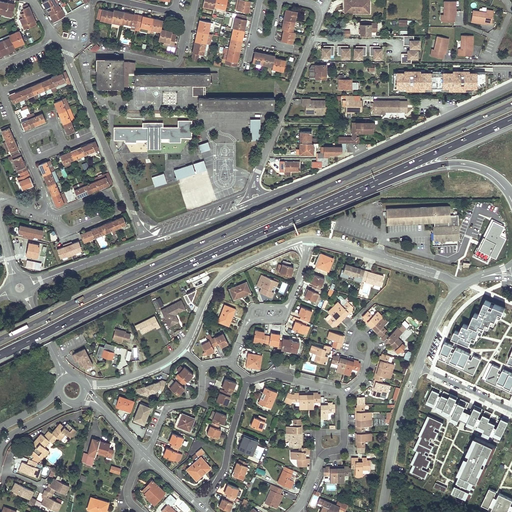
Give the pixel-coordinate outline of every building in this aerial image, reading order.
[(46,0),(42,2),(46,9),(47,8),(48,11),(59,5),(57,2),(58,2),(56,0),(46,0)] [(215,0),(214,6),(226,8),(227,0),(215,0)] [(237,0),(235,9),(236,10),(237,10),(248,13),(251,1),(245,0),(237,0)] [(369,13),(369,6),(369,0),(344,0),(345,6),(349,6),(349,13),(369,13)] [(455,17),(455,1),(444,1),(444,15),(441,15),(441,21),(454,21),(454,17),(455,17)] [(12,17),(14,3),(7,2),(4,2),(1,14),(4,15),(12,17)] [(22,18),(21,18),(20,19),(23,26),(25,29),(36,24),(34,21),(35,20),(29,6),(28,6),(27,4),(23,6),(24,8),(22,9),(24,12),(21,14),(22,18)] [(59,5),(48,11),(50,15),(54,21),(65,15),(62,8),(61,9),(59,5)] [(100,20),(111,23),(114,12),(102,9),(102,10),(99,10),(97,19),(100,20)] [(284,19),(294,21),(296,11),(286,9),(284,19)] [(121,25),(124,12),(114,10),(114,12),(111,23),(111,24),(114,24),(119,25),(121,26),(121,25)] [(491,23),(493,11),(487,10),(486,12),(473,10),(471,21),(486,24),(487,23),(491,23)] [(139,15),(124,12),(121,25),(124,26),(124,23),(132,24),(131,26),(136,27),(139,15)] [(233,29),(235,29),(244,31),(247,20),(246,20),(246,16),(239,15),(232,13),(232,16),(234,17),(231,28),(233,29)] [(153,19),(139,15),(136,27),(141,28),(140,31),(150,33),(153,19)] [(163,21),(153,19),(150,33),(152,33),(154,33),(155,29),(161,31),(161,29),(163,21)] [(284,30),(291,32),(294,21),(284,19),(282,30),(284,30)] [(209,29),(210,29),(212,29),(213,24),(211,23),(199,20),(197,32),(207,34),(209,29)] [(376,32),(377,23),(361,23),(360,35),(370,36),(370,31),(376,32)] [(172,32),(161,29),(161,31),(159,41),(164,42),(163,45),(173,47),(176,35),(171,34),(172,32)] [(235,29),(232,39),(242,41),(244,31),(235,29)] [(294,32),(291,32),(284,30),(281,41),(292,43),(293,38),(294,32)] [(10,37),(14,47),(21,44),(24,43),(19,31),(16,32),(15,32),(9,35),(10,37)] [(197,32),(195,41),(208,44),(211,34),(208,34),(207,34),(197,32)] [(473,35),(462,34),(461,48),(459,48),(458,55),(471,55),(471,50),(472,50),(473,35)] [(419,49),(419,40),(413,40),(413,36),(403,36),(403,45),(409,45),(409,48),(419,49)] [(430,55),(442,58),(443,54),(445,54),(449,39),(437,36),(434,49),(431,49),(430,55)] [(0,42),(0,43),(4,54),(8,52),(15,49),(14,47),(10,37),(3,40),(3,41),(0,42)] [(242,41),(232,39),(231,46),(229,46),(229,49),(240,51),(242,41)] [(192,53),(193,53),(191,60),(198,62),(200,54),(204,55),(206,55),(208,44),(195,41),(192,53)] [(333,55),(333,46),(329,46),(329,47),(327,47),(327,46),(323,46),(323,48),(321,48),(321,58),(329,58),(329,55),(333,55)] [(349,58),(349,48),(347,48),(347,46),(343,46),(343,47),(341,47),(341,46),(337,46),(337,55),(341,55),(341,58),(349,58)] [(365,55),(366,46),(361,46),(361,47),(359,47),(359,46),(355,46),(355,48),(354,48),(353,58),(362,58),(362,55),(365,55)] [(381,59),(381,49),(379,49),(379,46),(375,46),(375,47),(373,47),(373,46),(369,46),(369,55),(373,55),(373,59),(381,59)] [(240,51),(229,49),(228,49),(225,59),(226,60),(225,64),(236,66),(240,51)] [(417,58),(417,50),(407,50),(407,53),(401,53),(401,62),(411,63),(411,58),(417,58)] [(263,64),(265,54),(255,52),(252,63),(257,64),(257,62),(261,63),(261,64),(263,65),(263,64)] [(273,66),(275,58),(275,56),(265,54),(263,64),(268,65),(273,66)] [(286,60),(275,58),(273,66),(273,68),(284,70),(286,60)] [(135,63),(129,62),(123,62),(122,60),(98,60),(98,87),(128,87),(129,73),(135,73),(135,63)] [(325,79),(325,72),(325,65),(311,65),(309,69),(309,78),(325,79)] [(405,72),(394,72),(394,88),(406,88),(406,90),(416,90),(416,88),(424,88),(424,90),(432,90),(432,88),(441,88),(441,90),(449,90),(449,88),(457,88),(457,90),(465,90),(465,88),(475,88),(477,88),(485,84),(485,83),(485,78),(485,72),(469,72),(469,71),(453,71),(453,72),(441,72),(441,71),(433,71),(433,72),(420,72),(420,71),(405,71),(405,72)] [(56,86),(66,82),(67,85),(71,84),(66,72),(62,74),(62,73),(57,75),(57,76),(52,78),(56,86)] [(151,85),(151,73),(135,73),(135,85),(151,85)] [(189,73),(151,73),(151,85),(189,84),(189,73)] [(217,73),(189,73),(189,84),(210,84),(210,81),(212,81),(212,80),(217,80),(217,73)] [(47,81),(42,83),(45,91),(56,86),(52,78),(52,77),(46,80),(47,81)] [(356,83),(354,83),(351,83),(351,80),(338,79),(338,88),(356,89),(356,83)] [(36,85),(31,87),(35,95),(45,91),(42,83),(41,82),(36,84),(36,85)] [(35,95),(31,87),(31,86),(25,89),(26,89),(21,91),(24,99),(35,95)] [(193,87),(192,96),(199,96),(199,109),(215,109),(215,98),(203,98),(203,87),(193,87)] [(20,101),(24,99),(21,91),(15,93),(15,94),(10,96),(13,104),(20,101)] [(362,110),(362,101),(360,101),(360,95),(346,95),(346,99),(343,99),(343,106),(346,106),(346,112),(352,112),(352,110),(354,110),(362,110)] [(253,98),(215,98),(215,109),(253,109),(253,98)] [(274,98),(253,98),(253,109),(274,109),(274,98)] [(306,114),(321,114),(321,106),(325,106),(325,100),(318,100),(318,102),(316,102),(316,100),(310,100),(310,99),(302,99),(302,105),(306,105),(306,114)] [(70,109),(67,103),(64,104),(62,100),(61,100),(56,102),(54,103),(56,108),(57,107),(59,113),(66,110),(70,109)] [(407,111),(407,101),(399,101),(380,101),(380,100),(377,100),(377,101),(374,101),(374,103),(371,103),(371,110),(374,110),(374,113),(381,113),(381,111),(385,112),(399,111),(407,111)] [(66,110),(59,113),(58,114),(61,118),(64,124),(71,121),(66,110)] [(31,115),(32,118),(35,126),(40,123),(40,124),(46,122),(42,114),(35,117),(33,114),(31,115)] [(23,130),(30,127),(30,128),(35,126),(32,118),(22,122),(21,123),(22,125),(21,126),(23,130)] [(260,119),(250,119),(250,140),(260,140),(260,119)] [(142,127),(114,127),(114,138),(125,138),(125,140),(136,140),(136,138),(147,138),(147,147),(160,147),(160,138),(169,138),(169,140),(181,140),(181,138),(191,138),(192,121),(178,120),(178,127),(163,127),(163,123),(142,123),(142,127)] [(71,121),(64,124),(63,124),(65,129),(66,129),(68,134),(75,131),(71,121)] [(1,131),(6,142),(13,139),(11,133),(9,128),(1,131)] [(311,132),(305,132),(300,131),(300,132),(299,132),(299,137),(300,137),(300,143),(316,143),(316,138),(311,138),(311,132)] [(11,156),(20,152),(18,149),(15,144),(16,143),(14,138),(13,139),(6,142),(10,151),(11,152),(10,153),(11,156)] [(81,147),(84,155),(98,149),(95,141),(91,143),(91,142),(86,145),(81,147)] [(208,142),(199,145),(201,152),(210,149),(208,142)] [(312,154),(313,146),(318,146),(318,143),(316,143),(300,143),(299,149),(299,154),(312,154)] [(342,152),(342,150),(346,150),(346,143),(344,143),(342,143),(342,147),(324,147),(323,153),(323,157),(323,158),(328,158),(329,158),(329,155),(336,155),(342,152)] [(70,152),(74,160),(84,155),(81,147),(76,149),(70,152)] [(63,164),(74,160),(70,152),(70,151),(65,153),(65,154),(60,156),(63,164)] [(20,152),(11,156),(8,157),(10,161),(13,160),(17,170),(25,167),(22,161),(23,161),(20,152)] [(323,158),(317,158),(317,162),(312,162),(312,167),(322,167),(323,167),(323,165),(328,165),(328,158),(323,158)] [(44,175),(51,173),(55,171),(53,168),(49,169),(46,162),(46,160),(38,163),(42,171),(41,171),(43,176),(44,175)] [(204,160),(194,164),(197,173),(207,170),(204,160)] [(280,162),(280,172),(285,172),(290,172),(300,172),(300,162),(280,162)] [(193,164),(174,170),(177,179),(196,173),(193,164)] [(48,186),(55,183),(51,173),(44,175),(46,181),(45,181),(47,186),(48,186)] [(164,173),(152,177),(155,187),(167,183),(164,173)] [(28,174),(23,176),(20,177),(21,180),(18,182),(22,190),(33,185),(28,174)] [(109,185),(113,183),(110,175),(103,178),(102,175),(97,177),(98,180),(95,181),(98,189),(104,187),(109,185)] [(98,189),(95,181),(85,186),(88,193),(93,191),(93,192),(99,189),(98,189)] [(59,194),(55,183),(48,186),(50,192),(52,197),(53,197),(59,194)] [(88,194),(88,193),(85,186),(74,190),(77,198),(83,195),(83,196),(88,194)] [(64,204),(59,194),(53,197),(55,202),(54,202),(56,207),(64,204)] [(462,240),(462,239),(462,238),(459,238),(459,231),(462,231),(461,226),(459,226),(458,215),(450,215),(449,206),(387,209),(387,224),(429,222),(434,222),(434,227),(433,227),(434,241),(441,241),(441,243),(444,242),(444,241),(462,240)] [(112,221),(116,229),(126,225),(123,217),(117,219),(112,221)] [(102,225),(102,226),(105,233),(116,229),(112,221),(107,224),(107,223),(102,225)] [(511,230),(493,221),(479,249),(498,258),(511,230)] [(43,231),(20,226),(19,233),(24,234),(23,238),(33,240),(33,236),(41,238),(43,231)] [(105,233),(102,226),(97,228),(96,227),(91,229),(91,230),(95,238),(98,236),(102,235),(105,233)] [(95,238),(91,230),(86,233),(85,232),(80,234),(84,242),(95,238)] [(82,250),(79,241),(72,243),(72,242),(63,245),(64,247),(58,249),(61,258),(67,255),(67,257),(76,254),(75,252),(82,250)] [(39,245),(34,244),(29,243),(26,255),(37,258),(39,245)] [(315,270),(317,271),(319,272),(323,274),(326,275),(328,271),(333,259),(322,255),(321,258),(319,258),(316,266),(317,267),(315,270)] [(42,264),(35,263),(29,261),(27,268),(41,271),(42,264)] [(281,268),(280,272),(280,273),(290,276),(292,272),(290,271),(291,267),(290,266),(291,263),(283,261),(282,266),(281,268)] [(361,270),(345,265),(344,271),(342,270),(340,277),(348,280),(349,275),(355,276),(353,281),(361,283),(362,281),(365,271),(361,270)] [(365,271),(362,281),(361,283),(360,288),(362,289),(363,286),(364,283),(362,283),(363,281),(374,285),(381,287),(384,277),(377,275),(376,276),(374,276),(375,274),(365,271)] [(271,291),(272,288),(273,285),(276,287),(278,282),(273,280),(261,275),(257,286),(261,288),(259,292),(271,298),(274,292),(271,291)] [(313,284),(312,287),(320,290),(324,279),(313,275),(312,279),(313,280),(312,283),(313,284)] [(279,292),(284,294),(287,283),(282,282),(279,292)] [(241,296),(246,294),(250,292),(246,283),(230,290),(233,298),(241,295),(241,296)] [(309,289),(309,291),(308,293),(306,292),(306,293),(304,296),(304,297),(315,301),(319,302),(322,295),(318,294),(320,290),(312,287),(311,290),(309,289)] [(184,297),(187,305),(191,304),(196,292),(196,291),(184,297)] [(492,301),(485,299),(480,312),(474,310),(468,326),(464,324),(460,333),(456,331),(453,338),(469,344),(471,339),(476,340),(479,332),(483,333),(486,325),(490,327),(492,322),(496,323),(499,316),(503,318),(507,307),(495,302),(493,306),(490,305),(492,301)] [(186,309),(181,300),(162,310),(168,323),(177,318),(175,315),(175,313),(177,312),(177,313),(186,309)] [(349,314),(352,310),(351,309),(353,307),(348,302),(345,305),(346,306),(344,308),(343,307),(338,302),(333,307),(344,318),(345,317),(347,315),(346,314),(348,312),(349,314)] [(233,309),(229,307),(225,305),(218,322),(228,325),(232,317),(230,316),(233,309)] [(301,306),(300,309),(299,311),(301,312),(300,315),(301,316),(300,319),(307,322),(312,311),(301,306)] [(344,318),(333,307),(328,312),(330,314),(333,317),(334,318),(332,320),(331,319),(328,322),(333,327),(335,325),(336,326),(339,323),(338,322),(340,320),(341,321),(342,320),(344,318)] [(371,328),(382,317),(377,312),(372,316),(371,318),(369,315),(370,314),(367,311),(362,317),(364,319),(363,320),(366,323),(367,322),(369,324),(368,325),(371,328)] [(160,327),(155,316),(138,324),(140,328),(143,333),(152,328),(151,327),(153,326),(153,327),(156,326),(157,328),(160,327)] [(381,328),(383,327),(388,322),(382,317),(371,328),(374,331),(375,330),(377,332),(376,333),(379,336),(380,335),(382,337),(386,333),(387,332),(385,329),(384,330),(381,328)] [(306,325),(307,322),(300,319),(299,322),(297,322),(296,325),(294,324),(292,329),(303,333),(306,334),(309,327),(306,325)] [(404,336),(407,338),(414,331),(408,326),(403,332),(406,334),(404,336)] [(389,336),(386,333),(382,337),(381,338),(385,342),(386,343),(389,340),(392,343),(389,346),(392,349),(394,347),(396,349),(403,343),(398,338),(402,333),(397,328),(393,332),(389,336)] [(116,329),(114,339),(123,341),(123,338),(124,337),(129,339),(130,334),(125,333),(125,332),(116,329)] [(265,344),(267,336),(263,335),(264,333),(259,332),(260,331),(255,330),(253,342),(265,344)] [(344,336),(329,331),(327,338),(334,340),(335,341),(334,344),(333,343),(332,347),(335,348),(339,349),(339,346),(341,347),(342,343),(341,342),(342,340),(343,340),(344,336)] [(222,333),(211,339),(215,346),(218,345),(219,346),(222,345),(223,346),(228,344),(222,333)] [(278,346),(279,341),(280,334),(276,333),(275,335),(271,334),(270,336),(267,336),(265,344),(278,346)] [(209,340),(201,344),(206,354),(206,355),(211,353),(210,351),(214,349),(213,347),(215,346),(211,339),(209,335),(207,336),(209,340)] [(280,342),(279,341),(278,346),(278,349),(297,353),(299,342),(292,341),(292,340),(287,339),(287,341),(282,340),(282,342),(280,342)] [(445,341),(437,358),(474,375),(482,358),(474,354),(471,360),(467,358),(470,352),(455,346),(453,350),(451,349),(453,345),(445,341)] [(314,361),(318,363),(323,364),(324,361),(326,362),(327,357),(324,356),(325,352),(328,353),(330,347),(324,345),(323,349),(312,345),(310,352),(316,354),(314,361)] [(113,350),(112,350),(111,349),(110,351),(104,349),(102,356),(112,359),(114,352),(112,352),(113,350)] [(85,366),(86,369),(93,365),(89,358),(85,350),(74,355),(72,358),(74,359),(74,360),(73,360),(74,363),(77,362),(78,363),(78,364),(80,364),(80,365),(80,367),(83,367),(85,366)] [(259,369),(260,362),(261,356),(248,353),(247,362),(248,362),(247,367),(259,369)] [(378,363),(377,367),(392,371),(394,364),(387,362),(386,362),(386,359),(388,359),(389,356),(382,353),(381,356),(380,356),(379,360),(380,360),(379,363),(378,363)] [(343,373),(347,358),(343,357),(342,358),(340,358),(340,356),(336,355),(336,357),(333,356),(331,363),(335,364),(335,362),(338,363),(338,365),(336,371),(343,373)] [(358,370),(360,364),(357,363),(358,361),(354,360),(353,361),(351,361),(351,359),(347,358),(343,373),(350,375),(352,368),(352,367),(355,368),(354,369),(358,370)] [(484,378),(511,391),(511,370),(504,367),(502,372),(498,371),(500,366),(492,362),(484,378)] [(174,375),(178,378),(182,381),(184,379),(185,380),(188,377),(189,378),(190,378),(193,374),(184,367),(183,368),(180,372),(177,375),(176,374),(174,375)] [(392,371),(377,367),(375,371),(377,371),(376,374),(375,373),(373,378),(375,378),(374,381),(381,383),(382,379),(381,379),(382,376),(383,376),(390,378),(392,371)] [(178,378),(170,388),(178,396),(182,392),(180,390),(183,387),(182,386),(184,383),(182,381),(178,378)] [(225,388),(224,391),(231,394),(236,383),(225,378),(223,383),(225,383),(223,387),(224,388),(225,388)] [(163,390),(166,382),(162,381),(155,383),(154,383),(139,389),(136,390),(137,393),(147,396),(148,394),(159,389),(163,390)] [(386,396),(389,385),(381,383),(374,381),(373,384),(373,385),(374,386),(374,388),(372,388),(371,392),(372,393),(372,395),(378,397),(379,395),(386,396)] [(271,408),(274,400),(277,392),(265,387),(259,403),(271,408)] [(219,397),(218,396),(216,401),(227,405),(231,394),(224,391),(220,389),(219,392),(221,393),(219,397)] [(439,393),(432,390),(428,400),(435,404),(439,393)] [(451,411),(459,396),(452,392),(451,394),(444,391),(437,405),(451,411)] [(306,409),(306,393),(302,393),(302,395),(299,395),(299,393),(295,393),(295,395),(292,395),(287,393),(284,401),(291,404),(292,402),(299,402),(299,409),(306,409)] [(321,402),(320,395),(318,395),(318,393),(313,393),(313,395),(311,395),(310,393),(306,393),(306,409),(313,409),(313,405),(313,402),(321,402)] [(130,413),(132,407),(134,401),(119,396),(116,406),(120,408),(120,409),(130,413)] [(468,400),(461,397),(454,413),(461,416),(468,400)] [(144,424),(150,408),(140,403),(133,420),(144,424)] [(335,412),(334,405),(333,405),(332,405),(332,403),(328,403),(328,405),(325,405),(325,403),(321,404),(321,419),(328,419),(328,412),(335,412)] [(371,419),(371,412),(364,412),(364,405),(357,405),(357,408),(355,408),(355,412),(357,412),(357,415),(355,415),(355,416),(355,419),(371,419)] [(482,409),(476,406),(469,421),(475,424),(482,409)] [(495,424),(489,421),(492,413),(485,410),(479,424),(485,428),(484,431),(491,434),(495,424)] [(219,426),(220,423),(222,423),(223,420),(225,421),(227,416),(216,412),(211,423),(219,426)] [(179,426),(184,429),(189,431),(194,419),(182,414),(179,422),(180,422),(179,426)] [(259,416),(258,417),(258,419),(255,418),(254,422),(252,421),(250,426),(261,430),(266,419),(259,416)] [(443,422),(431,416),(422,436),(423,437),(417,450),(418,450),(412,464),(416,465),(413,472),(425,477),(428,470),(423,468),(424,465),(428,467),(431,460),(427,458),(429,455),(425,453),(426,451),(430,452),(433,445),(429,443),(431,440),(430,439),(431,437),(435,438),(438,431),(434,429),(436,427),(439,429),(443,422)] [(300,429),(300,427),(302,427),(302,422),(300,422),(300,419),(293,419),(293,426),(286,426),(286,433),(302,434),(302,431),(302,429),(300,429)] [(371,426),(371,419),(355,419),(355,424),(357,424),(357,426),(355,426),(355,431),(357,431),(357,434),(364,433),(364,430),(362,430),(362,426),(364,426),(371,426)] [(501,419),(495,432),(503,435),(508,422),(501,419)] [(59,425),(55,429),(52,433),(57,437),(60,440),(65,434),(70,438),(76,430),(67,423),(64,426),(63,428),(59,425)] [(219,426),(211,423),(206,434),(217,438),(219,434),(218,433),(219,430),(217,429),(219,426)] [(49,431),(47,434),(54,440),(57,437),(52,433),(49,431)] [(171,446),(179,449),(183,438),(172,433),(170,438),(172,439),(171,442),(172,443),(171,446)] [(302,438),(302,434),(286,433),(286,441),(289,441),(293,441),(293,447),(293,448),(299,448),(301,448),(301,445),(302,445),(302,441),(300,441),(300,438),(302,438)] [(371,441),(371,433),(364,433),(357,434),(355,434),(355,438),(357,438),(357,441),(355,441),(356,445),(357,445),(357,448),(364,448),(364,444),(363,444),(363,441),(364,441),(368,441),(371,441)] [(34,442),(36,443),(38,445),(36,447),(33,451),(42,459),(49,451),(44,447),(49,441),(44,436),(41,434),(34,442)] [(49,441),(52,443),(54,440),(47,434),(44,436),(49,441)] [(258,441),(251,438),(244,435),(240,444),(242,445),(239,450),(252,456),(258,441)] [(111,457),(112,454),(114,450),(108,448),(110,443),(92,438),(88,454),(84,453),(82,461),(86,462),(85,463),(91,465),(94,455),(95,456),(96,453),(111,457)] [(478,438),(458,481),(469,487),(473,480),(475,481),(493,445),(478,438)] [(166,452),(166,451),(165,451),(163,456),(177,462),(180,460),(182,455),(177,453),(179,449),(171,446),(169,449),(168,448),(166,452)] [(305,459),(305,455),(309,455),(309,448),(304,448),(302,448),(302,452),(299,452),(291,452),(291,459),(292,459),(297,459),(297,466),(306,467),(306,463),(309,463),(309,459),(305,459)] [(183,470),(199,456),(196,454),(181,467),(183,470)] [(201,475),(200,475),(209,467),(201,458),(188,468),(194,475),(192,476),(196,480),(201,475)] [(366,458),(364,458),(362,458),(362,462),(358,462),(358,458),(354,458),(351,458),(351,461),(351,465),(355,465),(355,467),(355,476),(362,476),(362,472),(362,469),(369,469),(370,469),(370,461),(370,460),(366,460),(366,458)] [(38,463),(32,460),(30,465),(27,464),(23,463),(20,471),(39,478),(42,469),(36,467),(38,463)] [(247,463),(243,461),(239,460),(238,463),(237,462),(233,470),(234,471),(232,475),(243,479),(248,467),(246,466),(247,463)] [(255,472),(264,475),(266,470),(257,467),(255,472)] [(293,481),(292,481),(289,479),(293,470),(284,467),(277,482),(290,488),(293,481)] [(337,482),(337,467),(332,467),(332,468),(330,468),(330,467),(326,467),(326,468),(323,468),(323,475),(327,475),(327,474),(330,474),(330,475),(330,482),(337,482)] [(351,475),(351,468),(348,467),(344,467),(344,468),(341,468),(341,467),(340,467),(337,467),(337,482),(344,482),(345,475),(351,475)] [(48,486),(46,491),(52,493),(53,494),(55,489),(66,494),(70,486),(54,478),(50,487),(48,486)] [(148,484),(150,485),(151,487),(145,493),(144,494),(154,504),(165,492),(152,480),(148,484)] [(30,499),(34,491),(15,482),(11,490),(30,499)] [(447,487),(436,482),(433,487),(445,492),(447,487)] [(150,485),(148,484),(142,490),(145,493),(151,487),(150,485)] [(226,497),(234,500),(238,489),(227,484),(225,489),(227,489),(226,493),(227,494),(226,497)] [(470,490),(457,484),(453,491),(467,497),(470,490)] [(274,486),(271,485),(269,489),(270,490),(265,503),(274,507),(280,494),(282,489),(274,486)] [(497,491),(490,488),(483,502),(490,505),(497,491)] [(46,491),(45,490),(44,492),(43,495),(42,498),(44,499),(42,503),(41,504),(57,511),(61,503),(50,498),(52,493),(46,491)] [(507,511),(511,502),(511,498),(500,493),(493,506),(505,511),(507,511)] [(280,494),(274,507),(277,509),(283,495),(280,494)] [(108,502),(100,500),(91,497),(87,509),(97,511),(102,511),(104,506),(107,507),(108,502)] [(223,499),(223,501),(222,503),(220,502),(218,506),(229,511),(234,500),(226,497),(225,500),(223,499)] [(338,511),(338,510),(339,508),(339,507),(336,505),(323,500),(320,498),(319,501),(322,502),(322,504),(323,505),(321,511),(323,511),(338,511),(339,511),(338,511)] [(158,507),(161,509),(167,503),(164,500),(158,507)] [(338,500),(336,505),(339,507),(339,508),(345,511),(345,510),(347,507),(348,504),(338,500)] [(33,506),(39,509),(41,504),(42,503),(36,501),(33,506)]
